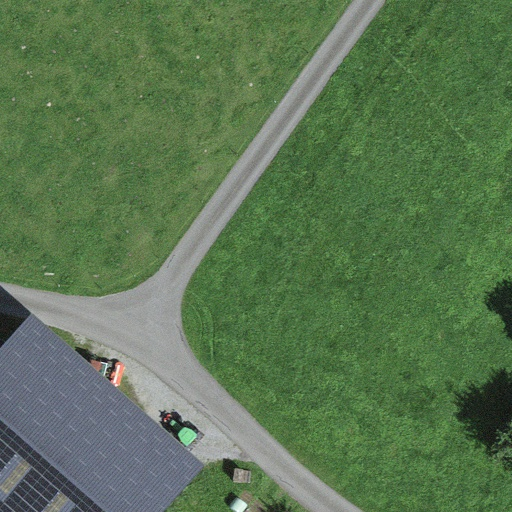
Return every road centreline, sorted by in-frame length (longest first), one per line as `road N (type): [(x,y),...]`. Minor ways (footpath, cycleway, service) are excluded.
road 1 (residential): [(139,322),(368,0)]
road 2 (residential): [(338,511),(235,422),(139,322)]
road 3 (residential): [(139,322),(0,296)]
